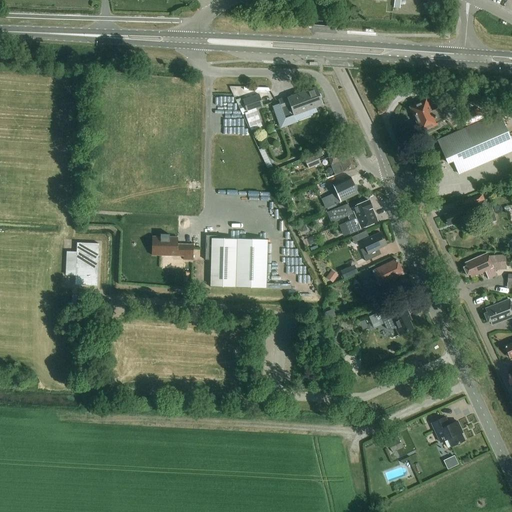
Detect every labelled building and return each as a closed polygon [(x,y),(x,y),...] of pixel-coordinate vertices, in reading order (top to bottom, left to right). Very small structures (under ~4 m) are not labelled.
[(323,106),(316,88),(288,98),(288,97),(279,101),(285,119),(294,116),(323,106)] [(263,106),(259,94),(240,101),(251,131),(263,126),(256,108),(263,106)] [(419,132),(444,121),(438,109),(431,112),(426,102),(413,108),(415,113),(415,114),(416,116),(414,116),(418,125),(422,123),(424,129),(419,132)] [(462,116),(466,126),(484,119),(479,108),(462,116)] [(511,151),(511,141),(500,113),(437,140),(447,164),(453,162),(458,175),(511,151)] [(327,153),(336,175),(354,168),(347,149),(344,150),(343,147),(327,153)] [(321,164),(316,153),(304,159),(309,170),(321,164)] [(358,194),(350,177),(333,185),(336,193),(321,199),(325,209),(358,194)] [(483,227),(493,223),(482,193),(462,201),(464,207),(444,215),(447,223),(449,222),(450,225),(455,223),(456,225),(464,222),(463,221),(469,219),(467,214),(477,211),(483,227)] [(354,214),(356,218),(373,211),(371,208),(368,200),(351,207),(351,208),(349,209),(347,204),(327,212),(331,223),(354,214)] [(377,221),(373,211),(356,218),(344,224),(349,235),(354,233),(354,232),(377,221)] [(386,245),(380,233),(362,241),(365,248),(360,250),(365,261),(377,256),(374,250),(386,245)] [(152,237),(152,255),(183,256),(183,259),(193,260),(193,244),(192,244),(192,245),(178,245),(178,238),(170,238),(170,235),(161,234),(160,237),(152,237)] [(212,238),(211,286),(266,287),(268,239),(212,238)] [(97,286),(99,244),(77,243),(76,285),(97,286)] [(470,278),(493,267),(487,253),(464,264),(465,266),(462,268),(466,276),(469,275),(470,278)] [(510,269),(509,254),(499,254),(500,270),(510,269)] [(396,260),(376,269),(375,266),(367,269),(371,276),(374,275),(381,289),(393,283),(392,280),(403,275),(396,260)] [(352,267),(355,273),(366,268),(362,262),(352,267)] [(333,282),(338,275),(331,270),(326,277),(333,282)] [(379,292),(366,298),(369,304),(381,297),(379,292)] [(511,305),(510,299),(485,309),(486,312),(483,314),(487,323),(490,322),(491,325),(511,317),(511,305)] [(406,310),(391,316),(387,308),(375,314),(377,320),(382,319),(385,327),(385,326),(386,328),(387,330),(389,330),(391,330),(393,329),(396,328),(399,335),(413,329),(408,317),(409,316),(406,310)] [(350,366),(337,371),(342,381),(354,376),(350,366)] [(449,425),(445,417),(431,423),(440,443),(447,440),(451,448),(464,442),(459,429),(460,429),(457,422),(449,425)] [(385,439),(389,448),(400,444),(396,435),(385,439)] [(451,469),(462,463),(458,454),(447,459),(451,469)]
